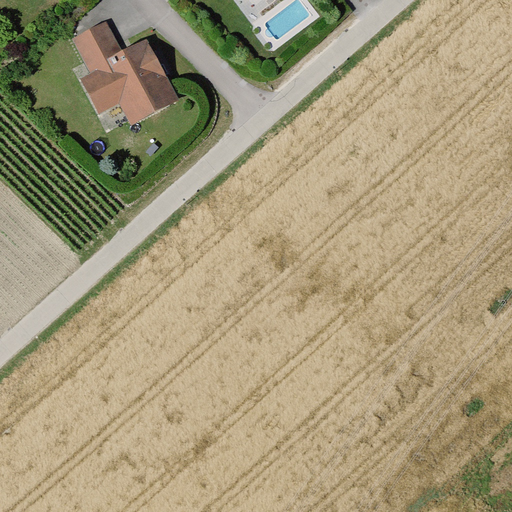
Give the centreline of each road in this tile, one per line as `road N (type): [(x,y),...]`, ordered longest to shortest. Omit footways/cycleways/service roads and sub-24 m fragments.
road 1 (residential): [(265,120),(0,357)]
road 2 (residential): [(403,0),(265,120)]
road 3 (residential): [(265,120),(146,0)]
